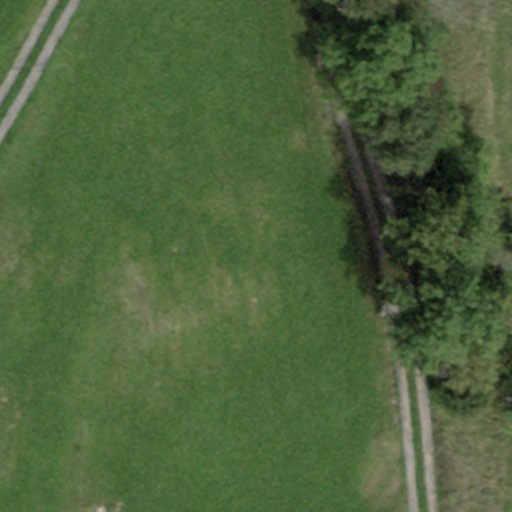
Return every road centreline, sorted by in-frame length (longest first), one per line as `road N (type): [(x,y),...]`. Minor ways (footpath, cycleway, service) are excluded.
road 1 (track): [(433,511),(407,264),(336,70),(344,0)]
road 2 (track): [(90,0),(0,145)]
